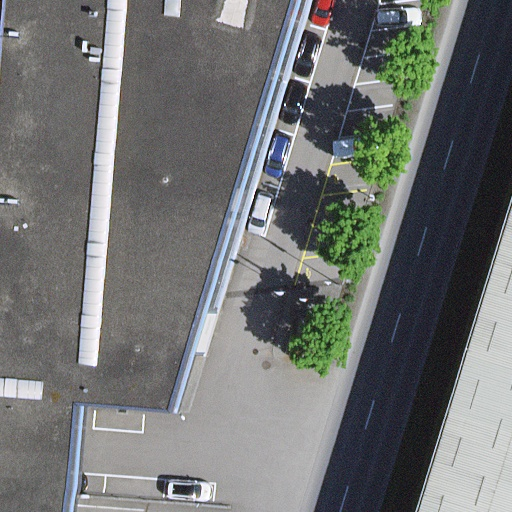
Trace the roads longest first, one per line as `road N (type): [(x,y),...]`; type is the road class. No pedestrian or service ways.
road 1 (unclassified): [(339,511),(495,0)]
road 2 (unknown): [(351,475),(293,437),(264,389),(261,298),(355,0)]
